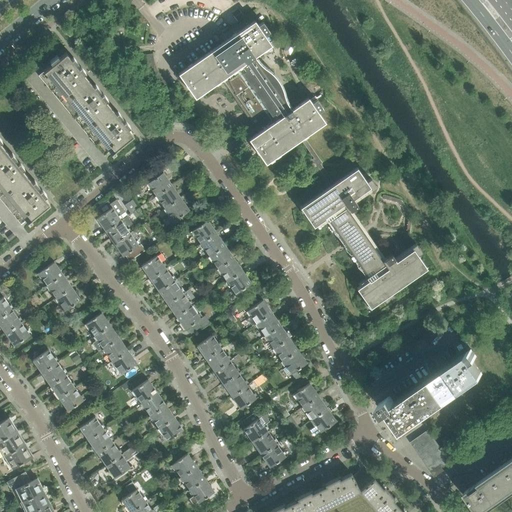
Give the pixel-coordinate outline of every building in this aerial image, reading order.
[(325,122),(318,112),(323,109),(321,107),(321,106),(317,100),(312,103),(308,98),(291,109),(289,107),(287,103),(285,100),(284,96),(283,91),(281,87),(280,83),(277,80),(275,76),(272,73),(268,70),(265,68),(261,65),(258,62),(256,59),(254,56),(271,45),(264,35),(269,32),(268,29),(263,23),(258,26),(254,20),(178,74),(195,98),(229,74),(231,78),(228,80),(232,88),(233,89),(230,91),(237,101),(250,120),(255,117),(263,129),(248,139),(265,163),(301,139),(304,137),(325,122)] [(111,33),(112,49),(120,49),(119,32),(115,32),(113,33),(111,33)] [(86,81),(77,70),(79,68),(65,52),(59,58),(56,55),(50,61),(52,64),(43,70),(44,71),(38,76),(60,102),(86,81)] [(162,78),(159,73),(156,67),(154,62),(153,54),(144,55),(146,63),(148,71),(151,77),(156,84),(161,89),(168,94),(172,88),(172,87),(167,83),(162,78)] [(108,108),(99,97),(101,95),(88,79),(86,81),(60,102),(82,129),(108,108)] [(130,135),(121,124),(123,122),(110,106),(108,108),(82,129),(104,156),(110,151),(112,153),(115,150),(114,149),(133,134),(132,133),(130,135)] [(322,163),(304,137),(301,139),(314,159),(312,160),(314,162),(331,185),(334,183),(321,164),(322,163)] [(24,177),(15,166),(18,164),(4,148),(2,150),(2,149),(0,150),(0,197),(27,175),(26,175),(24,177)] [(171,185),(163,172),(162,172),(158,166),(141,178),(146,184),(148,183),(156,195),(171,185)] [(382,260),(362,231),(349,212),(357,205),(355,201),(353,203),(351,200),(368,189),(370,187),(357,168),(334,183),(331,185),(321,193),(305,204),(306,206),(301,209),(313,226),(325,219),(331,228),(333,227),(340,235),(337,237),(342,244),(345,242),(348,245),(352,252),(350,254),(355,262),(357,260),(363,269),(361,271),(368,280),(356,288),(368,305),(373,302),(375,304),(410,279),(419,273),(426,268),(413,249),(394,262),(392,259),(394,258),(391,254),(382,260)] [(46,204),(38,193),(40,191),(27,175),(0,197),(0,199),(21,224),(26,220),(28,222),(32,219),(31,218),(49,203),(49,202),(46,204)] [(180,197),(171,185),(156,195),(165,208),(180,197)] [(189,210),(180,197),(165,208),(174,221),(189,210)] [(112,207),(96,218),(105,231),(121,220),(118,216),(124,211),(116,200),(110,204),(112,207)] [(121,220),(105,231),(114,243),(130,232),(127,229),(133,225),(127,216),(121,220)] [(217,233),(207,220),(192,230),(201,244),(217,233)] [(130,232),(114,243),(123,256),(139,245),(130,232)] [(225,246),(217,233),(201,244),(210,257),(225,246)] [(234,259),(225,246),(210,257),(219,269),(234,259)] [(166,268),(156,255),(141,266),(150,279),(166,268)] [(243,271),(234,259),(219,269),(227,282),(243,271)] [(63,274),(54,261),(38,272),(47,285),(63,274)] [(174,281),(166,268),(150,279),(159,291),(174,281)] [(251,283),(243,271),(227,282),(236,294),(251,283)] [(71,286),(63,274),(47,285),(56,297),(71,286)] [(183,293),(174,281),(159,291),(167,304),(183,293)] [(80,300),(71,286),(56,297),(65,310),(80,300)] [(192,306),(183,293),(167,304),(176,316),(192,306)] [(0,317),(12,309),(3,297),(0,298),(0,317)] [(272,312),(263,299),(247,310),(256,323),(272,312)] [(200,318),(192,306),(176,316),(185,329),(200,318)] [(21,322),(12,309),(0,317),(0,325),(5,333),(21,322)] [(110,325),(101,312),(86,323),(94,336),(110,325)] [(280,325),(272,312),(256,323),(265,336),(280,325)] [(30,335),(21,322),(5,333),(14,346),(30,335)] [(119,337),(110,325),(94,336),(103,348),(119,337)] [(289,337),(280,325),(265,336),(273,348),(289,337)] [(221,347),(212,335),(196,346),(205,358),(221,347)] [(127,350),(119,337),(103,348),(112,361),(127,350)] [(298,350),(289,337),(273,348),(282,361),(298,350)] [(230,360),(221,347),(205,358),(214,371),(230,360)] [(57,362),(48,349),(32,360),(41,373),(57,362)] [(403,429),(467,385),(482,374),(472,360),(477,357),(471,349),(394,402),(390,396),(379,404),(391,421),(395,418),(403,429)] [(136,363),(127,350),(112,361),(121,374),(136,363)] [(307,363),(298,350),(282,361),(291,373),(307,363)] [(78,355),(71,359),(76,366),(82,362),(78,355)] [(238,373),(230,360),(214,371),(222,383),(238,373)] [(65,374),(57,362),(41,373),(50,385),(57,380),(65,374)] [(247,385),(238,373),(222,383),(231,396),(247,385)] [(74,387),(65,374),(57,380),(50,385),(59,398),(74,387)] [(157,392),(148,379),(132,390),(141,403),(157,392)] [(129,386),(126,382),(120,386),(123,390),(129,386)] [(318,395),(309,383),(294,394),(303,406),(318,395)] [(256,398),(247,385),(231,396),(240,409),(256,398)] [(83,400),(74,387),(59,398),(68,411),(83,400)] [(165,404),(157,392),(141,403),(150,415),(165,404)] [(327,408),(318,395),(303,406),(311,419),(327,408)] [(174,417),(165,404),(150,415),(159,428),(174,417)] [(336,421),(327,408),(311,419),(320,432),(327,427),(332,433),(338,428),(334,422),(336,421)] [(103,429),(95,416),(79,427),(88,440),(103,429)] [(0,439),(17,430),(12,422),(9,417),(0,422),(0,439)] [(183,430),(174,417),(159,428),(168,441),(183,430)] [(267,431),(259,418),(243,429),(252,442),(267,431)] [(112,442),(103,429),(88,440),(97,452),(112,442)] [(24,443),(20,435),(17,430),(0,439),(0,448),(4,455),(24,443)] [(276,443),(267,431),(252,442),(261,454),(276,443)] [(451,464),(434,439),(428,431),(412,442),(435,475),(451,464)] [(136,436),(130,440),(134,445),(140,441),(136,436)] [(121,454),(112,442),(97,452),(105,465),(121,454)] [(33,456),(27,447),(24,443),(4,455),(1,456),(3,459),(5,457),(12,468),(19,464),(33,456)] [(285,456),(276,443),(261,454),(270,467),(285,456)] [(196,466),(187,453),(172,464),(180,477),(196,466)] [(130,467),(121,454),(105,465),(114,478),(130,467)] [(495,501),(511,488),(511,458),(478,482),(476,479),(476,478),(473,473),(458,475),(466,486),(468,484),(470,488),(464,491),(479,511),(493,502),(494,504),(496,502),(495,501)] [(205,478),(196,466),(180,477),(189,489),(205,478)] [(356,485),(367,475),(361,469),(352,476),(356,485)] [(326,507),(359,490),(356,485),(352,476),(351,473),(339,479),(338,477),(324,484),(325,486),(318,490),(326,507)] [(359,490),(373,478),(369,474),(367,475),(356,485),(359,490)] [(43,490),(37,478),(28,482),(26,479),(22,481),(19,475),(6,481),(9,487),(13,484),(22,501),(43,490)] [(214,491),(205,478),(189,489),(198,502),(207,496),(212,492),(214,491)] [(394,498),(390,494),(387,490),(384,486),(382,488),(373,478),(359,490),(377,511),(390,511),(397,506),(392,500),(394,498)] [(145,501),(137,488),(121,499),(130,511),(145,501)] [(30,511),(49,502),(46,495),(43,490),(22,501),(27,511),(30,511)] [(293,511),(315,511),(326,507),(318,490),(311,493),(310,491),(296,498),(297,500),(290,504),(293,511)] [(152,511),(145,501),(130,511),(129,511),(152,511)] [(54,511),(49,502),(30,511),(54,511)]
